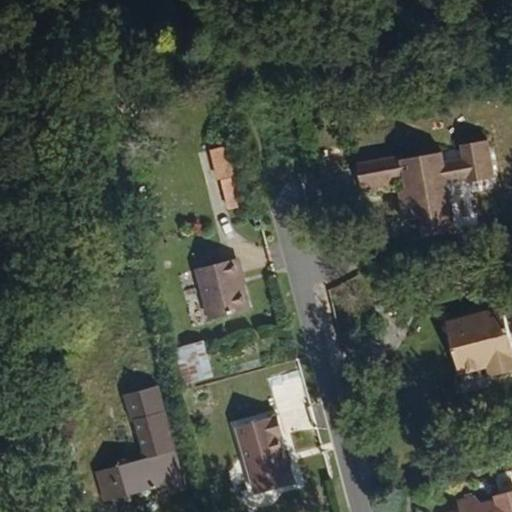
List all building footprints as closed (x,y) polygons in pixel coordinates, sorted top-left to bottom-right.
[(402,183),(403,189),(404,201),(397,202),(399,220),(417,218),(420,235),(455,228),(446,183),(463,180),(465,182),(491,178),(484,141),(458,145),(461,158),(441,163),(439,151),(400,159),(399,156),(355,162),(359,189),(402,183)] [(236,143),(210,150),(218,179),(221,178),(243,173),(236,143)] [(251,203),(243,173),(221,178),(228,209),(251,203)] [(404,201),(403,189),(396,189),(397,202),(404,201)] [(47,213),(24,219),(27,232),(51,224),(47,213)] [(61,245),(35,252),(38,265),(64,257),(61,245)] [(194,270),(208,320),(246,309),(233,259),(194,270)] [(511,340),(501,303),(446,317),(462,372),(489,363),(492,372),(511,366),(511,340)] [(173,348),(182,386),(205,380),(195,343),(173,348)] [(145,461),(97,474),(105,503),(171,486),(172,492),(186,488),(159,391),(124,401),(131,426),(135,425),(145,461)] [(238,429),(241,438),(281,427),(278,417),(238,429)] [(281,427),(241,438),(258,496),(299,485),(293,465),(288,468),(283,454),(279,438),(283,437),(281,427)] [(288,468),(293,465),(289,452),(283,454),(288,468)] [(511,511),(511,486),(495,490),(496,495),(486,497),(475,493),(458,500),(461,511),(511,511)]
